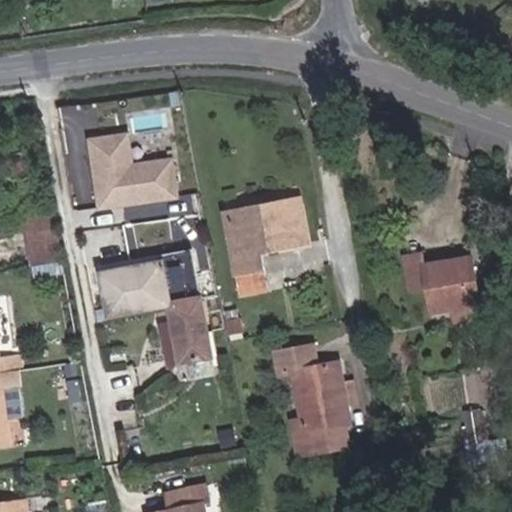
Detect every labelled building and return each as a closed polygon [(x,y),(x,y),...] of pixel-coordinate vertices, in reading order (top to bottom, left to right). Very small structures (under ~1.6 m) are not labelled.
[(133,165),(128,134),(90,140),(96,178),(101,178),(103,191),(98,191),(100,208),(176,197),(171,160),(133,165)] [(307,243),(299,198),(261,206),(262,211),(225,218),(239,294),(268,288),(261,252),(307,243)] [(225,218),(262,211),(261,206),(224,213),(225,218)] [(68,256),(63,218),(23,223),(30,262),(68,256)] [(213,357),(192,249),(161,255),(162,262),(130,268),(131,273),(103,278),(110,317),(170,306),(173,323),(159,325),(169,374),(180,363),(213,357)] [(480,304),(472,257),(425,265),(423,254),(405,258),(411,289),(428,286),(433,312),(454,309),(480,304)] [(65,272),(63,262),(36,266),(38,276),(65,272)] [(103,278),(131,273),(130,268),(102,274),(103,278)] [(0,328),(14,327),(9,300),(0,301),(0,328)] [(482,317),(480,304),(454,309),(456,321),(482,317)] [(242,331),(240,320),(229,322),(230,333),(242,331)] [(0,373),(20,371),(14,327),(0,328),(0,373)] [(343,384),(339,362),(317,366),(313,346),(275,354),(280,376),(294,373),(302,420),(292,421),(299,457),(314,454),(311,434),(347,427),(350,426),(346,403),(343,384)] [(127,361),(124,348),(112,350),(114,363),(127,361)] [(7,419),(3,388),(20,386),(22,386),(20,371),(0,373),(0,446),(11,445),(7,419)] [(356,401),(353,382),(343,384),(346,403),(356,401)] [(75,397),(72,383),(57,385),(60,400),(75,397)] [(24,417),(20,386),(3,388),(7,419),(24,417)] [(507,461),(503,407),(464,409),(467,464),(507,461)] [(350,447),(347,427),(311,434),(314,454),(350,447)] [(236,445),(233,429),(219,431),(222,448),(236,445)] [(206,511),(204,503),(210,502),(207,485),(164,494),(168,511),(163,511),(206,511)] [(29,511),(28,498),(0,501),(0,511),(29,511)]
